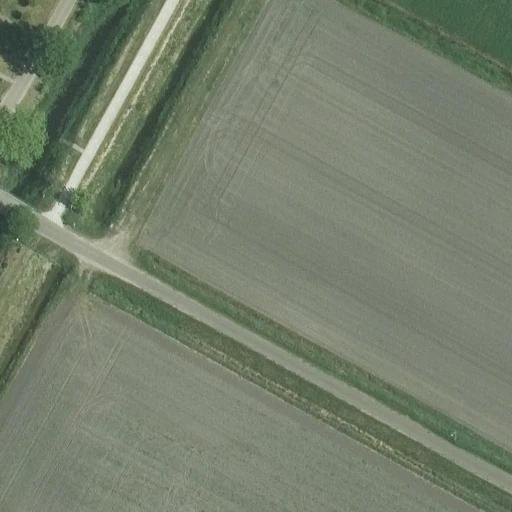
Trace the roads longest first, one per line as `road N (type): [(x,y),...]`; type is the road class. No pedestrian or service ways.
road 1 (unclassified): [(511,487),(0,202)]
road 2 (unclassified): [(0,125),(68,0)]
